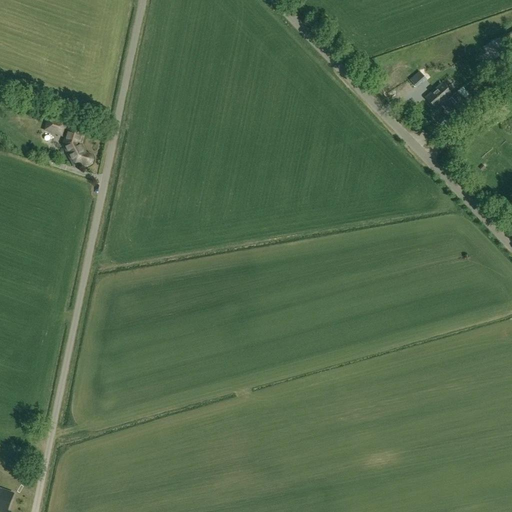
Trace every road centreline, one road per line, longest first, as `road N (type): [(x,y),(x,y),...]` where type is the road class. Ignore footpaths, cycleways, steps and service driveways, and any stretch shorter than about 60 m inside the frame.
road 1 (unclassified): [(36,511),(143,0)]
road 2 (unclassified): [(511,246),(276,0)]
